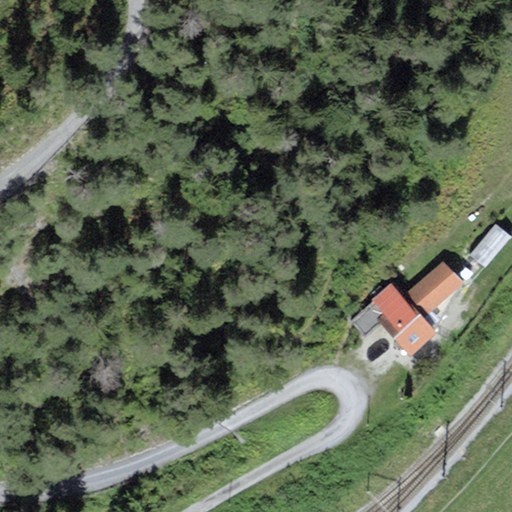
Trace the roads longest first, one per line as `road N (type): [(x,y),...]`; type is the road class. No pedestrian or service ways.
road 1 (unclassified): [(0,495),(107,481),(330,376),(346,385),(351,401),(335,433),(199,511)]
road 2 (unclassified): [(138,0),(139,32),(115,75),(0,188)]
